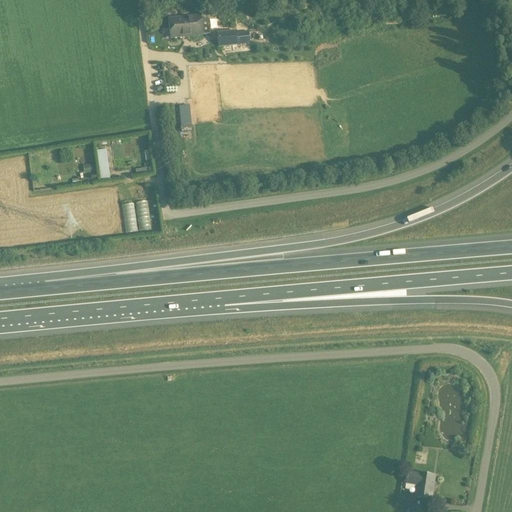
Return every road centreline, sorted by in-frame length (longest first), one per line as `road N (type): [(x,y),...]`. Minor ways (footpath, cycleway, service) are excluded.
road 1 (unclassified): [(476,511),(493,381),(478,361),(453,349),(0,382)]
road 2 (motorway): [(511,170),(434,214),(351,238),(43,287)]
road 3 (motorway): [(511,246),(43,287)]
road 4 (unclassified): [(166,215),(434,170),(511,113)]
road 5 (motorway): [(221,298),(511,275)]
road 6 (motorway): [(221,298),(511,305)]
road 7 (motorway): [(0,320),(221,298)]
road 8 (track): [(166,215),(138,0)]
